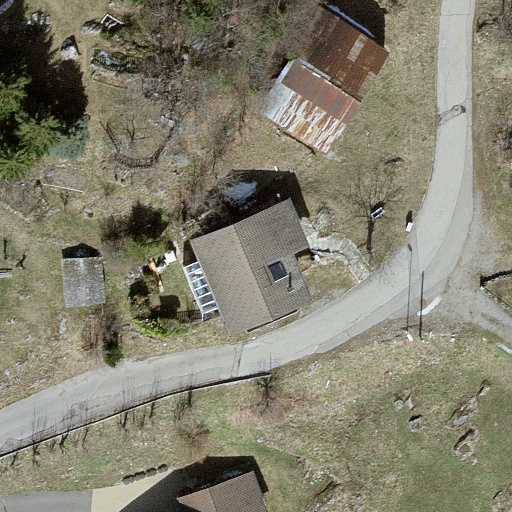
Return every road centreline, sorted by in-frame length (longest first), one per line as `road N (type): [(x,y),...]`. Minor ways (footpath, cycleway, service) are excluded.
road 1 (residential): [(0,431),(79,395),(293,341),(410,261),(439,205),(449,159),(456,0)]
road 2 (track): [(511,329),(410,261)]
